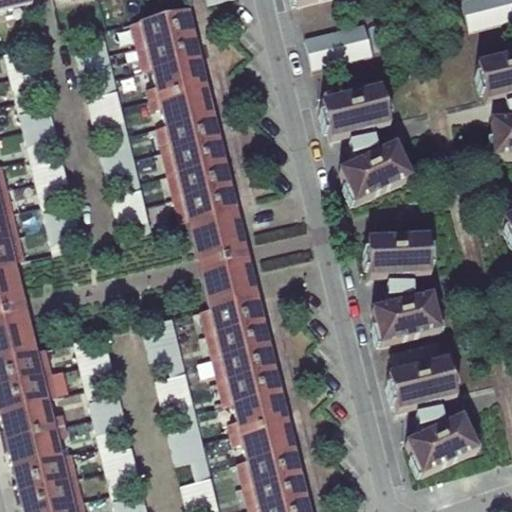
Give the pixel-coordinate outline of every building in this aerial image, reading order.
[(0,0),(0,14),(32,7),(30,0),(0,0)] [(292,0),(295,9),(332,0),(292,0)] [(511,0),(481,0),(461,6),(468,34),(511,23),(511,0)] [(459,8),(446,12),(452,36),(465,32),(459,8)] [(194,37),(188,13),(129,27),(135,51),(194,37)] [(380,27),(369,30),(369,31),(367,31),(372,55),(374,54),(375,55),(386,52),(380,27)] [(364,29),(304,43),(311,73),(371,58),(364,29)] [(77,65),(108,58),(102,33),(86,37),(88,46),(73,50),(77,65)] [(141,76),(149,73),(200,61),(194,37),(135,51),(141,76)] [(19,54),(3,58),(9,83),(40,76),(36,58),(20,62),(19,54)] [(114,82),(108,58),(77,65),(81,82),(96,78),(98,86),(114,82)] [(502,101),(511,98),(511,59),(475,68),(485,106),(502,101)] [(200,61),(149,73),(154,91),(145,93),(147,104),(207,90),(200,61)] [(40,76),(9,83),(15,106),(30,103),(28,95),(43,91),(40,76)] [(120,110),(114,82),(98,86),(101,98),(85,102),(88,118),(120,110)] [(159,114),(163,130),(214,119),(207,90),(147,104),(150,115),(159,114)] [(329,144),(347,139),(370,134),(389,129),(380,92),(319,107),(329,144)] [(511,123),(511,98),(502,101),(509,124),(511,123)] [(30,103),(15,106),(22,135),(53,127),(49,111),(33,115),(30,103)] [(127,138),(120,110),(88,118),(92,134),(108,130),(111,142),(127,138)] [(214,119),(163,130),(155,132),(161,156),(219,143),(214,119)] [(511,123),(509,124),(490,125),(491,162),(511,161),(511,123)] [(53,127),(22,135),(28,161),(44,157),(41,147),(57,143),(53,127)] [(370,134),(347,139),(354,167),(376,157),(370,134)] [(133,163),(127,138),(111,142),(113,150),(98,154),(102,170),(133,163)] [(219,143),(161,156),(166,180),(225,166),(219,143)] [(354,209),(410,182),(394,148),(376,157),(354,167),(338,175),(354,209)] [(44,157),(28,161),(34,186),(65,179),(61,163),(46,167),(44,157)] [(138,187),(133,163),(102,170),(106,186),(121,182),(123,190),(138,187)] [(225,166),(166,180),(172,203),(230,190),(225,166)] [(65,179),(34,186),(40,210),(55,206),(54,199),(69,195),(65,179)] [(144,210),(138,187),(123,190),(125,197),(109,201),(113,217),(144,210)] [(236,213),(230,190),(172,203),(177,226),(186,225),(236,213)] [(0,219),(12,217),(7,193),(0,194),(0,219)] [(55,206),(40,210),(46,233),(76,226),(72,210),(57,214),(55,206)] [(150,235),(144,210),(113,217),(116,233),(133,229),(135,238),(150,235)] [(196,268),(246,257),(238,222),(236,213),(186,225),(191,246),(196,268)] [(0,244),(18,240),(12,217),(0,219),(0,244)] [(511,217),(502,222),(511,244),(511,217)] [(76,226),(46,233),(52,258),(67,254),(65,246),(80,242),(76,226)] [(0,270),(14,267),(24,265),(18,240),(0,244),(0,270)] [(409,280),(430,279),(428,241),(366,244),(368,282),(385,281),(409,280)] [(246,257),(196,268),(197,270),(203,293),(207,313),(258,302),(255,293),(247,258),(246,257)] [(0,316),(24,311),(14,267),(0,270),(0,316)] [(385,281),(388,309),(411,304),(409,280),(385,281)] [(440,335),(431,299),(411,304),(388,309),(370,314),(379,350),(440,335)] [(264,326),(258,302),(207,313),(199,315),(204,339),(264,326)] [(0,364),(36,356),(29,331),(25,312),(24,311),(0,316),(0,364)] [(158,334),(143,338),(146,351),(178,345),(172,322),(156,325),(158,334)] [(269,349),(264,326),(204,339),(210,363),(269,349)] [(88,341),(72,346),(78,370),(109,363),(105,347),(90,350),(88,341)] [(178,345),(146,351),(151,370),(166,366),(167,373),(184,369),(178,345)] [(436,347),(388,359),(390,369),(439,358),(436,347)] [(275,372),(269,349),(210,363),(216,386),(275,372)] [(36,356),(0,364),(0,388),(51,377),(45,353),(36,356)] [(109,363),(78,370),(84,395),(100,392),(98,382),(113,379),(109,363)] [(396,416),(414,411),(437,406),(456,401),(447,364),(386,379),(396,416)] [(184,369),(167,373),(169,380),(153,385),(157,399),(189,392),(184,369)] [(280,396),(275,372),(216,386),(222,411),(230,408),(280,396)] [(51,377),(0,388),(0,413),(48,403),(57,401),(51,377)] [(100,392),(84,395),(90,422),(122,414),(119,399),(103,403),(100,392)] [(189,392),(157,399),(161,416),(177,413),(179,421),(195,417),(189,392)] [(287,425),(280,396),(230,408),(235,427),(226,428),(229,439),(287,425)] [(0,423),(5,443),(64,428),(61,418),(52,421),(48,403),(0,413),(0,423)] [(437,406),(414,411),(422,439),(443,429),(437,406)] [(122,414),(90,422),(97,451),(113,447),(110,435),(126,431),(122,414)] [(195,417),(179,421),(182,433),(167,437),(171,453),(202,446),(195,417)] [(476,454),(460,420),(443,429),(422,439),(404,447),(420,481),(476,454)] [(294,454),(287,425),(229,439),(231,450),(240,449),(244,465),(294,454)] [(5,443),(12,472),(62,460),(58,443),(66,440),(64,428),(5,443)] [(208,473),(202,446),(171,453),(175,469),(190,465),(193,477),(208,473)] [(113,447),(97,451),(103,475),(134,467),(131,451),(115,455),(113,447)] [(301,483),(294,454),(244,465),(235,467),(242,497),(301,483)] [(18,496),(76,481),(70,458),(62,460),(12,472),(18,496)] [(134,467),(103,475),(109,499),(125,495),(123,487),(138,483),(134,467)] [(215,503),(208,473),(193,477),(195,485),(179,490),(183,511),(215,503)] [(54,511),(82,505),(76,481),(18,496),(21,511),(54,511)] [(301,483),(242,497),(245,511),(260,511),(306,501),(301,483)] [(125,495),(109,499),(111,511),(145,511),(142,498),(127,502),(125,495)] [(308,511),(306,501),(260,511),(308,511)] [(217,511),(215,503),(183,511),(217,511)]
